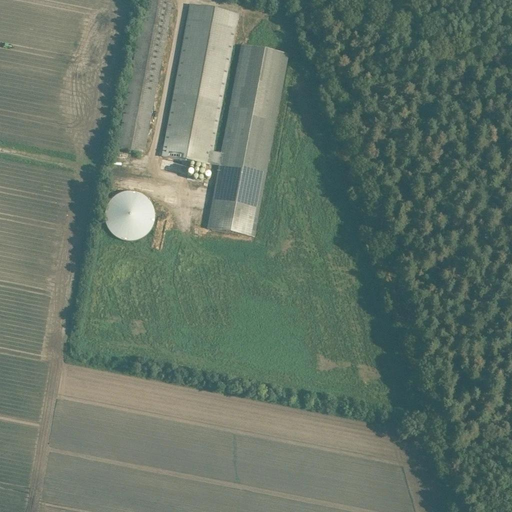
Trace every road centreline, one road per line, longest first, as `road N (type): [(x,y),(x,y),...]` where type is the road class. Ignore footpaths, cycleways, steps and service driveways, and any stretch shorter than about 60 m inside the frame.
road 1 (track): [(462,511),(303,0)]
road 2 (track): [(511,72),(304,0)]
road 3 (track): [(0,149),(155,176)]
